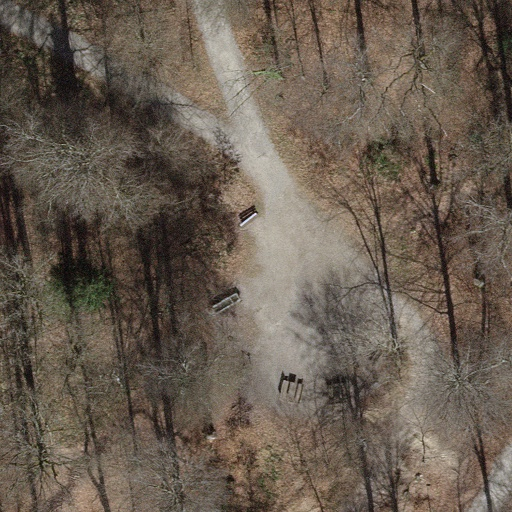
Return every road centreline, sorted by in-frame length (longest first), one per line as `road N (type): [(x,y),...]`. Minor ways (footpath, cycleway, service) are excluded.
road 1 (track): [(357,511),(416,395),(422,345),(318,219),(262,168),(230,90),(212,0)]
road 2 (track): [(0,14),(262,168)]
